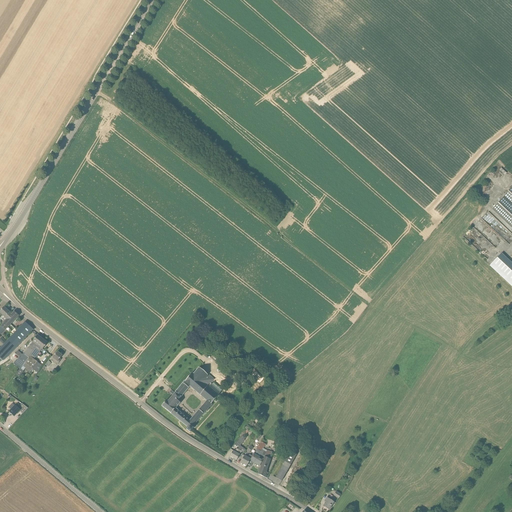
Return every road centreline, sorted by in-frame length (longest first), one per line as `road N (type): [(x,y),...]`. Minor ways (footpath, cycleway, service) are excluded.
road 1 (residential): [(311,511),(175,430),(0,290)]
road 2 (tertiary): [(0,246),(152,0)]
road 3 (track): [(96,91),(274,227)]
road 4 (tertiary): [(99,511),(0,426)]
